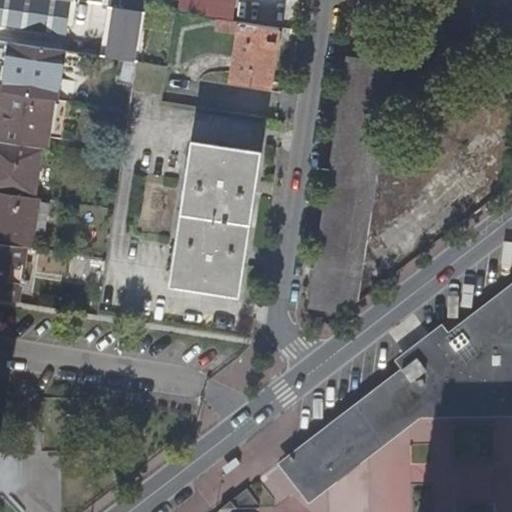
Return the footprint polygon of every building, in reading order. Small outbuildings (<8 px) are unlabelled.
[(0,0),(0,23),(66,34),(73,0),(71,0),(0,0)] [(145,0),(111,0),(110,6),(144,11),(145,6),(145,0)] [(180,0),(180,11),(212,12),(212,0),(180,0)] [(269,85),(278,26),(276,26),(260,23),(240,20),(216,17),(215,28),(238,31),(231,79),(269,85)] [(104,40),(101,55),(118,57),(136,60),(139,45),(104,40)] [(56,99),(64,49),(11,41),(3,91),(54,99),(56,99)] [(393,61),(345,53),(306,302),(342,307),(356,297),(393,61)] [(114,82),(132,85),(136,60),(118,57),(114,82)] [(46,148),(54,99),(3,91),(1,91),(0,96),(0,140),(41,147),(46,148)] [(0,191),(34,197),(41,147),(0,140),(0,191)] [(169,279),(238,290),(259,154),(190,143),(169,279)] [(42,230),(46,199),(34,197),(0,191),(0,242),(26,247),(31,247),(34,229),(42,230)] [(0,298),(18,301),(26,247),(0,242),(0,298)] [(511,281),(446,332),(400,367),(286,455),(309,485),(423,397),(428,404),(511,401),(511,281)] [(393,359),(400,367),(446,332),(440,323),(393,359)] [(511,401),(428,404),(423,397),(309,485),(286,455),(276,463),(307,503),(418,418),(511,416),(511,401)] [(222,509),(262,508),(262,506),(251,487),(222,509)]
